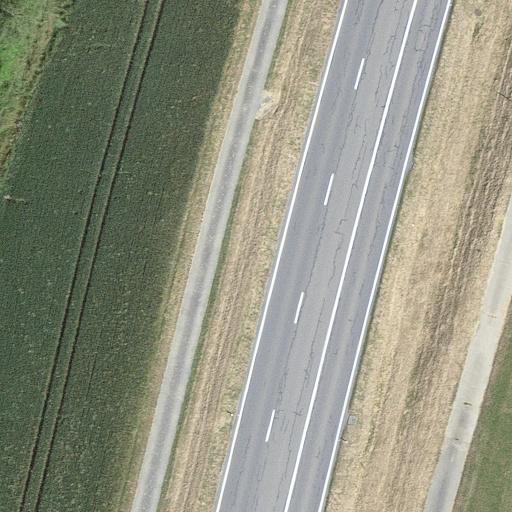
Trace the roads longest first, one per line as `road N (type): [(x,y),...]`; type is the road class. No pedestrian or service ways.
road 1 (track): [(277,0),(145,511)]
road 2 (primary): [(398,0),(267,511)]
road 3 (track): [(441,511),(511,251)]
